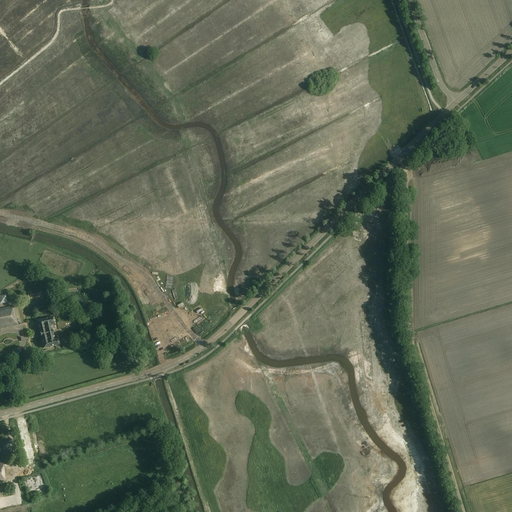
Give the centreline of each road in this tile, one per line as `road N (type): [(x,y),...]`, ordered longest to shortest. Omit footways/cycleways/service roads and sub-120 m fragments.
road 1 (tertiary): [(0,413),(162,368),(197,350),(456,103)]
road 2 (track): [(404,163),(408,324),(464,511)]
